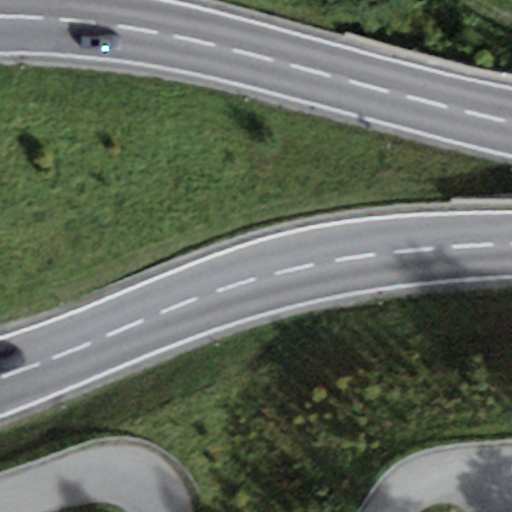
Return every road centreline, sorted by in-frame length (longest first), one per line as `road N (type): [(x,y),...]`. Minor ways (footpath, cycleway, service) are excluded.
road 1 (secondary): [(0,374),(286,273),(375,255),(511,245)]
road 2 (secondary): [(511,123),(134,28),(0,18)]
road 3 (track): [(0,498),(80,475),(121,474),(151,490),(161,511)]
road 4 (track): [(393,511),(428,484),(474,476),(511,496)]
